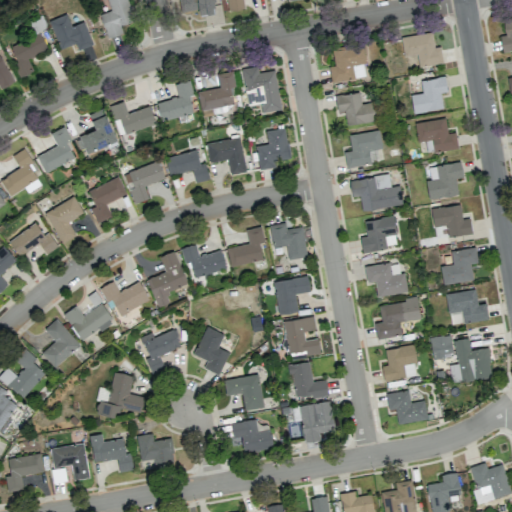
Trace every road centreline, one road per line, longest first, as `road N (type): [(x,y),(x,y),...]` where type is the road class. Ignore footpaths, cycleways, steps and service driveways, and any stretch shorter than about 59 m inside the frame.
road 1 (residential): [(0,126),(75,86),(165,54),(456,0)]
road 2 (residential): [(54,511),(424,446),(511,402)]
road 3 (residential): [(367,457),(292,29)]
road 4 (residential): [(0,330),(75,269),(146,231),(205,209),(320,187)]
road 5 (residential): [(511,280),(462,0)]
